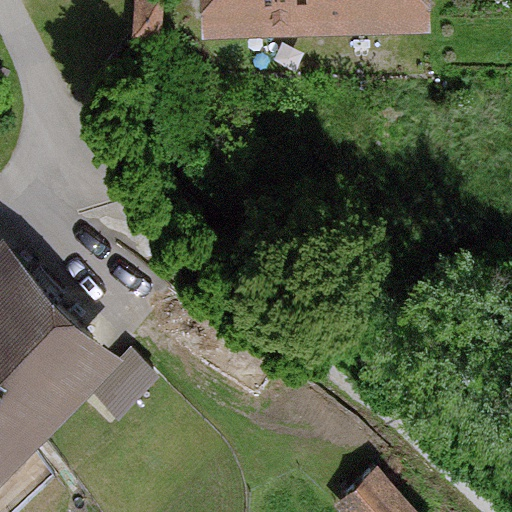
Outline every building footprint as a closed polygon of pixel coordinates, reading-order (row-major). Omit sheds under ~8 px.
[(161,0),(135,0),(136,31),(161,31),(161,0)] [(197,0),(198,27),(427,22),(426,0),(197,0)] [(0,470),(122,346),(0,228),(0,470)] [(192,357),(220,313),(145,264),(116,307),(192,357)] [(159,371),(129,342),(90,384),(120,412),(159,371)] [(417,511),(373,463),(339,494),(355,511),(417,511)]
